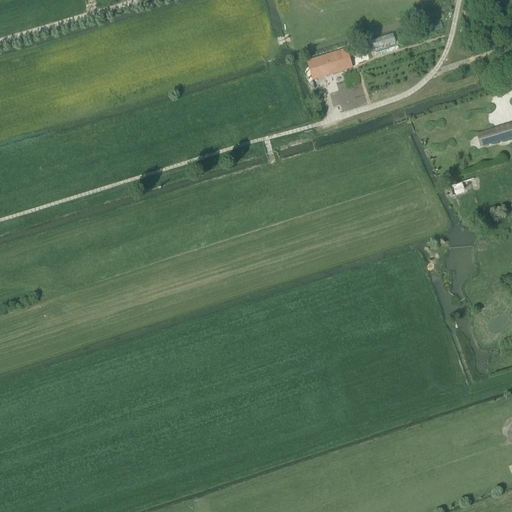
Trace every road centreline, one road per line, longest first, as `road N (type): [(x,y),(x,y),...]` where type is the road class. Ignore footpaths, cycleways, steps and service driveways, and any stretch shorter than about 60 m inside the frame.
road 1 (track): [(460,0),(435,72),(408,94),(0,220)]
road 2 (track): [(0,42),(144,0)]
